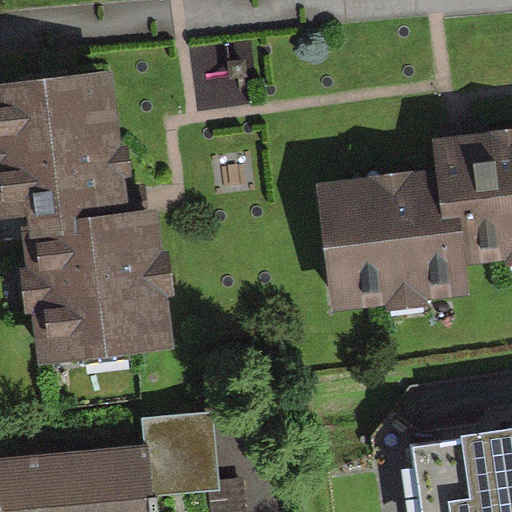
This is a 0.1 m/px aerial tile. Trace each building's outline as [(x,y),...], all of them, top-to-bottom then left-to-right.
[(124,209),(109,80),(0,92),(0,119),(13,235),(47,232),(81,228),(79,215),(124,209)] [(511,134),(459,140),(463,175),(467,220),(480,219),(483,253),(511,249),(511,134)] [(463,175),(332,188),(343,300),(487,286),(483,253),(480,219),(467,220),(463,175)] [(174,334),(159,205),(124,209),(79,215),(81,228),(47,232),(60,348),(174,334)] [(511,511),(511,438),(409,451),(416,511),(511,511)] [(155,511),(151,452),(2,464),(6,511),(155,511)]
